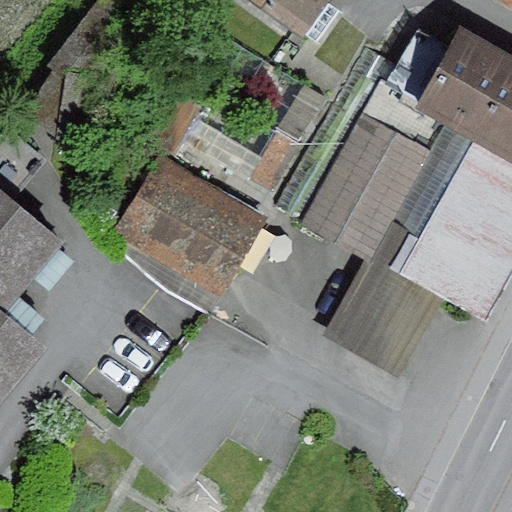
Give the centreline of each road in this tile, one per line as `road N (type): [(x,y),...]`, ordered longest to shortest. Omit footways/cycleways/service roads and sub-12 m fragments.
road 1 (unknown): [(0,439),(101,308)]
road 2 (secondary): [(511,395),(452,511)]
